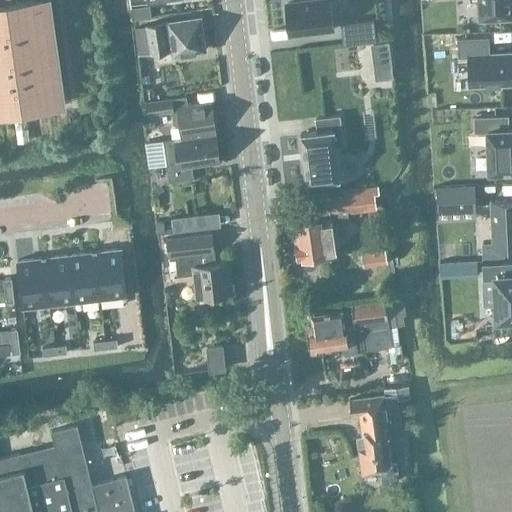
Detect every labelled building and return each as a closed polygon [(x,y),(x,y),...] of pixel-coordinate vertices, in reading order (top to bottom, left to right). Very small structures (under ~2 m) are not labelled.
[(0,0),(0,107),(57,99),(43,0),(26,0),(11,2),(10,0),(0,0)] [(101,11),(100,0),(76,0),(77,11),(101,11)] [(329,0),(312,0),(286,3),(290,35),(333,30),(329,0)] [(479,0),(480,20),(511,18),(510,0),(479,0)] [(80,26),(101,25),(101,12),(79,13),(80,26)] [(173,54),(204,50),(200,19),(165,24),(134,28),(138,56),(170,51),(168,43),(171,42),(173,54)] [(488,37),(457,39),(458,55),(468,54),(470,86),(511,84),(511,52),(489,53),(488,37)] [(186,96),(145,102),(147,115),(173,111),(176,126),(180,126),(182,138),(216,134),(211,102),(187,105),(186,96)] [(301,134),(306,182),(338,178),(334,146),(343,145),(339,116),(316,119),(317,132),(301,134)] [(507,116),(474,117),(475,132),(487,131),(488,172),(511,170),(511,128),(508,129),(507,116)] [(182,138),(163,141),(169,182),(193,178),(191,162),(219,158),(216,134),(182,138)] [(376,209),(372,181),(343,185),(345,196),(322,199),(324,219),(293,223),(298,259),(302,259),(302,265),(307,268),(313,268),(317,263),(316,257),(336,254),(332,227),(349,224),(347,213),(376,209)] [(474,185),(438,186),(439,212),(475,211),(474,185)] [(483,256),(503,255),(503,246),(511,245),(511,199),(490,200),(492,242),(482,243),(483,256)] [(184,229),(212,226),(211,215),(183,218),(184,229)] [(212,233),(166,239),(168,258),(175,257),(177,275),(195,273),(197,296),(231,292),(228,261),(216,263),(214,250),(213,250),(212,233)] [(120,248),(97,251),(97,250),(94,250),(100,299),(126,296),(120,248)] [(89,252),(69,254),(74,302),(100,299),(94,250),(91,250),(92,252),(89,252)] [(373,253),(362,255),(364,267),(387,263),(385,251),(373,253)] [(69,254),(46,257),(46,256),(43,256),(49,305),(74,302),(69,254)] [(49,305),(43,256),(41,256),(41,258),(17,260),(23,308),(49,305)] [(475,262),(453,263),(454,277),(475,276),(475,262)] [(511,271),(511,263),(483,265),(483,279),(495,279),(497,319),(511,318),(511,271)] [(5,291),(12,290),(11,278),(3,279),(5,291)] [(14,302),(12,290),(5,291),(6,303),(14,302)] [(351,306),(352,310),(342,311),(311,315),(313,333),(309,334),(311,350),(347,346),(348,352),(352,351),(352,353),(392,348),(391,346),(400,345),(396,311),(386,313),(385,301),(351,306)] [(10,342),(18,341),(17,329),(9,330),(10,342)] [(117,339),(105,340),(106,348),(118,347),(117,339)] [(106,348),(105,340),(93,342),(94,350),(106,348)] [(18,341),(10,342),(12,354),(20,353),(18,341)] [(66,345),(54,346),(55,354),(67,353),(66,345)] [(225,369),(222,345),(207,347),(210,371),(225,369)] [(55,354),(54,346),(42,348),(43,356),(55,354)] [(378,368),(388,368),(389,383),(402,383),(401,358),(377,359),(378,368)] [(410,397),(409,385),(384,388),(385,395),(349,399),(351,414),(361,412),(364,436),(358,437),(363,472),(380,470),(382,483),(399,480),(396,461),(392,462),(390,449),(404,448),(399,399),(410,397)] [(132,511),(129,499),(133,498),(127,474),(88,484),(86,475),(90,474),(78,423),(52,429),(56,446),(22,454),(21,452),(0,456),(0,511),(132,511)] [(187,498),(206,494),(204,485),(185,489),(187,498)]
